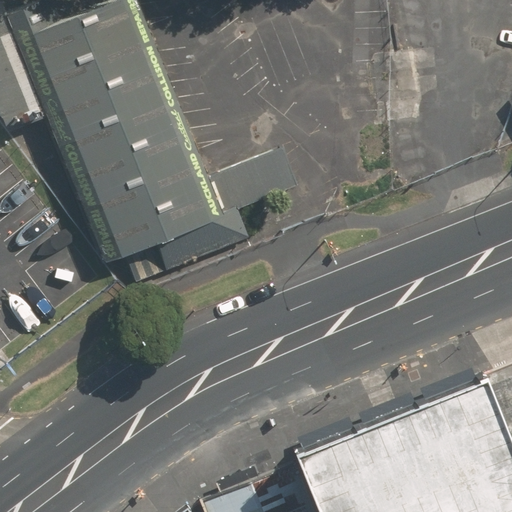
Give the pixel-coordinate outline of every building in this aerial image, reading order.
[(202,178),(131,0),(101,0),(60,16),(54,0),(0,0),(0,120),(6,129),(45,114),(103,260),(124,251),(136,281),(249,236),(237,206),(297,183),(282,146),(202,178)] [(300,74),(269,0),(267,0),(251,7),(266,44),(251,50),(267,88),(300,74)] [(375,0),(355,0),(369,66),(388,63),(375,0)] [(511,360),(486,371),(511,441),(511,360)] [(511,511),(511,441),(486,371),(299,449),(303,459),(323,511),(511,511)] [(323,511),(303,459),(198,500),(202,511),(323,511)]
